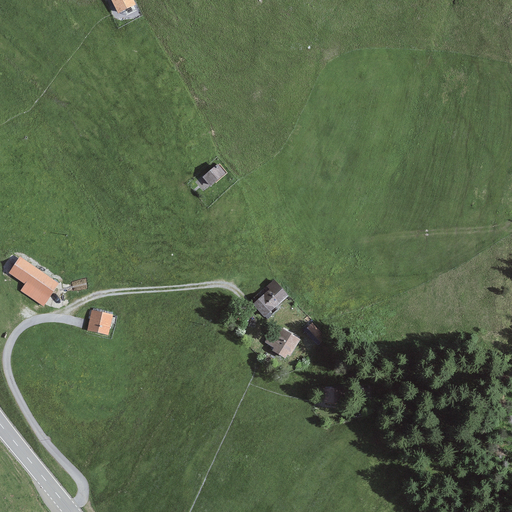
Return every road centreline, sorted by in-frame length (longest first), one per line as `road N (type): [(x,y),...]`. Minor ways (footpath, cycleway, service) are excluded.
road 1 (track): [(422,233),(333,245),(224,282)]
road 2 (track): [(60,317),(97,292),(224,282)]
